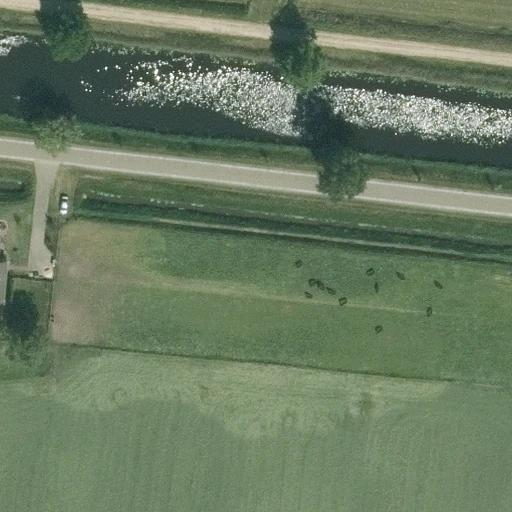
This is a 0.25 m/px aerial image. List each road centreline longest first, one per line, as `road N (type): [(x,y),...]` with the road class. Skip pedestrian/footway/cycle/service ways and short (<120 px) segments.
road 1 (unclassified): [(511,208),(0,149)]
road 2 (track): [(2,0),(511,60)]
